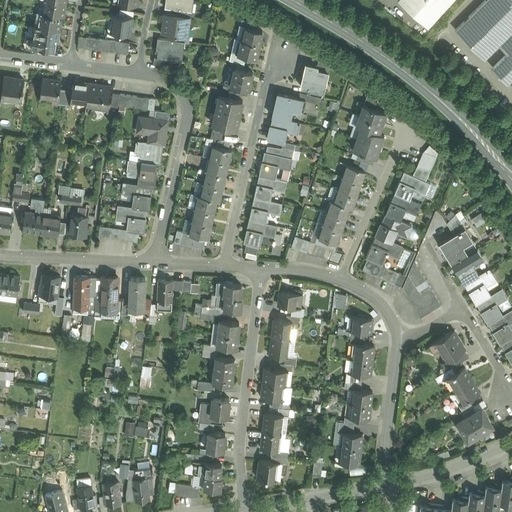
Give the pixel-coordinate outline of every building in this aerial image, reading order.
[(50,0),(47,0),(45,13),(61,16),(63,16),(65,2),(50,0)] [(192,0),(165,0),(165,7),(179,9),(188,10),(189,2),(192,2),(192,0)] [(400,0),(428,25),(450,0),(400,0)] [(511,0),(484,0),(455,29),(484,59),(498,45),(507,53),(511,48),(511,0)] [(188,10),(179,9),(179,15),(190,16),(194,17),(195,11),(188,10)] [(45,13),(43,13),(41,27),(59,30),(61,16),(45,13)] [(179,15),(166,13),(165,24),(163,24),(161,32),(176,34),(184,35),(185,27),(188,27),(190,16),(179,15)] [(119,15),(109,14),(115,15),(112,32),(112,33),(120,34),(130,35),(131,27),(130,27),(131,17),(119,15)] [(253,22),(242,19),(240,26),(246,27),(252,28),(253,22)] [(41,27),(35,26),(33,40),(50,42),(57,44),(59,30),(41,27)] [(252,28),(246,27),(243,40),(259,43),(262,30),(252,28)] [(112,32),(107,31),(105,39),(110,40),(117,41),(119,41),(120,34),(112,33),(112,32)] [(184,35),(176,34),(175,40),(180,41),(189,42),(189,36),(184,35)] [(175,40),(158,38),(157,46),(159,46),(157,57),(157,58),(165,59),(181,61),(182,50),(179,50),(180,41),(175,40)] [(243,40),(242,39),(238,53),(246,55),(246,56),(256,58),(259,43),(243,40)] [(50,42),(33,40),(32,46),(49,48),(50,42)] [(117,41),(110,40),(108,51),(115,52),(117,41)] [(511,48),(507,53),(493,67),(507,82),(511,77),(511,48)] [(238,53),(231,52),(229,60),(244,64),(246,56),(246,55),(238,53)] [(329,66),(318,59),(316,66),(317,66),(316,69),(328,72),(329,66)] [(316,66),(306,64),(301,86),(308,88),(323,91),(328,72),(316,69),(317,66),(316,66)] [(252,72),(235,68),(231,85),(237,87),(248,89),(252,72)] [(24,79),(4,76),(0,102),(1,102),(1,96),(20,99),(20,104),(24,79)] [(61,80),(42,77),(39,100),(39,101),(40,95),(58,97),(59,89),(61,80)] [(89,83),(73,81),(71,91),(70,99),(71,99),(86,101),(85,107),(86,103),(89,83)] [(111,86),(89,83),(86,103),(108,106),(111,86)] [(248,89),(237,87),(235,92),(240,93),(247,95),(248,89)] [(323,91),(308,88),(307,94),(322,97),(323,91)] [(65,90),(59,89),(58,97),(57,103),(63,104),(65,90)] [(235,92),(229,91),(227,97),(238,99),(240,93),(235,92)] [(119,93),(112,92),(111,106),(118,107),(118,105),(119,93)] [(307,94),(299,92),(298,98),(306,100),(305,100),(320,104),(322,97),(307,94)] [(137,96),(119,93),(118,105),(136,107),(137,96)] [(298,98),(277,93),(272,116),(289,120),(292,108),(303,111),(305,100),(306,100),(298,98)] [(377,101),(367,94),(363,105),(375,108),(377,101)] [(227,97),(219,95),(217,104),(218,104),(213,124),(224,127),(236,129),(242,100),(238,99),(227,97)] [(375,108),(363,105),(360,115),(382,122),(383,118),(385,117),(386,112),(375,108)] [(168,119),(139,115),(137,128),(138,128),(138,127),(149,129),(148,141),(163,143),(165,143),(168,119)] [(360,115),(356,126),(361,127),(378,133),(380,128),(381,128),(383,122),(382,122),(360,115)] [(272,116),(267,138),(283,142),(284,142),(286,130),(298,133),(300,122),(289,120),(272,116)] [(224,127),(213,124),(210,138),(212,138),(221,139),(224,127)] [(378,133),(361,127),(357,137),(379,145),(381,140),(382,140),(384,135),(378,133)] [(379,145),(357,137),(354,149),(358,150),(375,156),(377,151),(379,150),(380,145),(379,145)] [(221,139),(212,138),(211,145),(213,145),(223,147),(224,140),(221,139)] [(148,141),(142,141),(139,160),(157,163),(160,163),(163,143),(148,141)] [(295,144),(284,142),(283,142),(281,148),(282,148),(294,150),(295,144)] [(223,147),(213,145),(210,158),(228,162),(231,149),(223,147)] [(281,148),(267,146),(266,152),(280,155),(282,148),(281,148)] [(266,152),(264,151),(259,174),(275,178),(278,167),(290,169),(294,150),(282,148),(280,155),(266,152)] [(375,156),(358,150),(356,159),(373,164),(375,156)] [(436,156),(423,151),(420,157),(434,162),(436,156)] [(434,162),(420,157),(416,167),(431,169),(434,162)] [(228,162),(210,158),(207,170),(225,175),(228,162)] [(139,160),(129,159),(127,170),(139,172),(138,184),(152,185),(154,186),(157,163),(139,160)] [(365,170),(347,164),(343,177),(360,183),(365,170)] [(431,169),(416,167),(413,175),(426,181),(431,169)] [(225,175),(207,170),(204,183),(222,187),(225,175)] [(413,175),(403,171),(394,193),(410,199),(414,189),(425,193),(430,183),(426,181),(413,175)] [(275,178),(259,174),(254,197),(270,200),(273,189),(284,192),(287,180),(275,178)] [(360,183),(343,177),(339,189),(356,195),(360,183)] [(138,184),(123,182),(122,192),(134,194),(132,206),(147,208),(149,208),(152,185),(138,184)] [(222,187),(204,183),(201,196),(216,199),(216,200),(219,200),(222,187)] [(356,195),(339,189),(335,201),(349,206),(349,207),(352,208),(356,195)] [(21,191),(13,190),(12,199),(20,200),(21,191)] [(29,192),(21,191),(20,200),(28,201),(29,192)] [(70,194),(62,192),(60,201),(68,202),(70,194)] [(410,199),(394,193),(385,214),(400,220),(405,210),(416,215),(421,204),(410,199)] [(78,195),(70,194),(68,202),(76,204),(78,195)] [(216,199),(201,196),(196,194),(193,207),(214,212),(216,200),(216,199)] [(30,202),(43,204),(44,197),(30,196),(30,202)] [(270,200),(254,197),(248,219),(265,223),(265,222),(267,211),(279,214),(282,203),(270,200)] [(349,206),(335,201),(332,200),(327,213),(345,218),(349,207),(349,206)] [(132,206),(118,204),(116,215),(128,217),(127,229),(130,229),(138,230),(144,231),(147,208),(132,206)] [(86,207),(79,206),(78,214),(85,215),(86,207)] [(214,212),(193,207),(190,220),(211,225),(214,212)] [(12,213),(0,211),(0,230),(10,232),(12,213)] [(42,213),(25,211),(22,230),(40,232),(42,213)] [(60,216),(42,213),(40,232),(58,234),(58,232),(60,221),(60,216)] [(78,214),(71,213),(68,233),(86,236),(87,226),(86,226),(87,215),(85,215),(78,214)] [(345,218),(327,213),(323,225),(341,231),(345,218)] [(400,220),(385,214),(376,235),(391,241),(396,231),(407,236),(412,225),(400,220)] [(465,228),(456,215),(447,224),(454,235),(465,228)] [(265,223),(248,219),(243,242),(260,246),(262,234),(264,234),(262,242),(272,244),(273,242),(274,243),(275,239),(274,239),(277,225),(265,222),(265,223)] [(211,225),(190,220),(188,232),(188,233),(190,233),(194,234),(200,236),(206,237),(208,237),(211,225)] [(341,231),(323,225),(319,237),(317,236),(315,242),(321,244),(327,246),(333,249),(336,250),(337,248),(336,245),(341,231)] [(454,235),(440,243),(452,263),(467,254),(461,244),(471,238),(465,228),(454,235)] [(138,230),(130,229),(128,240),(137,241),(138,230)] [(183,231),(177,230),(174,242),(180,243),(183,231)] [(188,232),(183,231),(180,243),(186,244),(188,233),(188,232)] [(190,233),(188,233),(186,244),(191,246),(194,234),(190,233)] [(200,236),(194,234),(191,246),(197,247),(200,236)] [(376,235),(366,256),(368,257),(382,263),(387,252),(398,257),(402,246),(391,241),(376,235)] [(206,237),(200,236),(197,247),(203,248),(206,237)] [(295,236),(291,247),(299,250),(303,239),(295,236)] [(309,241),(303,239),(299,250),(305,252),(309,241)] [(315,242),(309,241),(305,252),(311,254),(315,242)] [(321,244),(315,242),(311,254),(317,256),(321,244)] [(327,246),(321,244),(317,256),(323,258),(327,246)] [(257,247),(246,245),(244,251),(256,254),(257,247)] [(333,249),(327,246),(323,258),(329,260),(333,249)] [(467,254),(452,263),(464,283),(479,274),(472,264),(483,258),(477,248),(467,254)] [(336,250),(333,249),(329,260),(339,263),(344,252),(336,250)] [(382,263),(368,257),(362,269),(378,276),(383,265),(381,265),(382,263)] [(420,270),(414,261),(408,274),(410,276),(420,270)] [(383,265),(378,276),(383,279),(388,268),(383,265)] [(394,270),(388,268),(383,279),(389,281),(394,270)] [(479,274),(464,283),(476,303),(490,294),(484,284),(495,277),(489,268),(479,274)] [(394,270),(389,281),(394,284),(399,272),(394,270)] [(420,270),(410,276),(413,281),(423,275),(420,270)] [(399,272),(394,284),(400,286),(405,275),(399,272)] [(2,273),(0,283),(0,291),(17,294),(19,275),(2,273)] [(59,275),(43,273),(41,284),(40,284),(39,293),(57,296),(59,275)] [(410,276),(408,274),(402,287),(405,292),(416,286),(413,281),(410,276)] [(90,275),(74,275),(73,306),(74,306),(73,312),(88,313),(88,307),(95,307),(95,301),(96,291),(96,276),(90,276),(90,275)] [(423,275),(413,281),(416,286),(426,280),(423,275)] [(118,276),(102,276),(101,291),(101,309),(102,309),(102,312),(116,313),(116,310),(117,298),(118,276)] [(145,278),(130,277),(129,299),(132,299),(131,306),(144,307),(144,314),(149,314),(150,313),(151,304),(151,299),(144,298),(145,278)] [(173,279),(158,278),(157,300),(157,304),(157,308),(172,309),(173,279)] [(183,280),(175,279),(175,288),(176,289),(182,289),(183,280)] [(191,281),(183,280),(182,289),(182,290),(190,291),(191,281)] [(426,280),(416,286),(419,291),(429,285),(426,280)] [(241,285),(225,283),(225,281),(224,281),(224,283),(217,282),(216,295),(218,295),(239,297),(241,285)] [(429,285),(419,291),(422,296),(432,290),(429,285)] [(416,286),(405,292),(408,297),(419,291),(416,286)] [(490,294),(476,303),(488,323),(502,314),(496,304),(506,297),(501,288),(490,294)] [(432,290),(422,296),(425,301),(435,295),(432,290)] [(101,291),(96,291),(95,301),(95,307),(94,315),(102,315),(102,312),(102,309),(101,309),(101,291)] [(296,293),(280,291),(279,305),(292,307),(295,307),(296,293)] [(419,291),(408,297),(411,302),(422,296),(419,291)] [(333,305),(344,306),(346,293),(334,292),(333,305)] [(239,297),(218,295),(217,305),(225,306),(224,309),(240,311),(242,298),(239,297)] [(435,295),(425,301),(428,306),(438,300),(435,295)] [(422,296),(411,302),(414,307),(425,301),(422,296)] [(438,300),(428,306),(431,311),(441,305),(438,300)] [(425,301),(414,307),(417,312),(428,306),(425,301)] [(32,303),(24,302),(23,310),(31,311),(32,303)] [(40,304),(32,303),(31,311),(39,313),(40,304)] [(216,307),(202,305),(201,312),(213,313),(215,314),(216,307)] [(428,306),(417,312),(420,317),(431,311),(428,306)] [(295,307),(292,307),(291,315),(299,316),(303,316),(304,308),(301,307),(301,308),(295,307)] [(511,308),(502,314),(488,323),(500,343),(511,335),(511,329),(508,323),(511,321),(511,308)] [(187,310),(180,309),(177,327),(184,328),(187,310)] [(71,314),(64,313),(62,328),(69,329),(71,314)] [(372,318),(348,315),(348,316),(345,316),(345,320),(347,321),(346,329),(351,330),(365,332),(370,332),(372,318)] [(286,320),(274,319),(272,336),(288,338),(290,321),(286,320)] [(239,322),(220,320),(219,333),(237,335),(239,322)] [(453,330),(436,340),(447,359),(464,349),(453,330)] [(237,335),(219,333),(217,345),(217,346),(236,348),(236,347),(237,335)] [(511,335),(500,343),(511,362),(511,335)] [(288,338),(272,336),(270,354),(285,356),(286,356),(288,338)] [(364,344),(350,342),(350,343),(353,343),(351,358),(348,357),(348,358),(351,358),(372,361),(374,345),(364,344)] [(447,359),(441,363),(446,371),(452,367),(469,357),(464,349),(447,359)] [(234,358),(216,356),(216,357),(215,369),(232,371),(234,358)] [(297,357),(286,356),(285,356),(284,363),(292,364),(296,364),(297,357)] [(144,358),(134,357),(133,364),(143,366),(144,358)] [(372,361),(351,358),(349,371),(346,371),(346,372),(351,372),(362,374),(370,375),(372,361)] [(279,369),(265,367),(263,383),(281,385),(283,385),(285,370),(285,369),(279,369)] [(446,371),(435,377),(438,383),(443,380),(443,379),(455,372),(452,367),(446,371)] [(455,372),(443,379),(443,380),(448,377),(456,389),(451,392),(451,393),(472,381),(463,367),(455,372)] [(232,371),(215,369),(213,381),(213,382),(215,382),(231,384),(232,371)] [(362,374),(351,372),(350,382),(361,384),(362,374)] [(213,381),(199,379),(198,388),(208,390),(214,390),(215,382),(213,382),(213,381)] [(361,384),(350,382),(345,381),(344,388),(348,388),(361,390),(361,384)] [(472,381),(451,393),(451,394),(456,391),(463,402),(458,405),(469,399),(479,393),(472,381)] [(281,385),(263,383),(261,397),(270,398),(280,399),(281,385)] [(361,390),(348,388),(346,402),(370,405),(372,391),(361,390)] [(220,397),(213,396),(213,397),(211,414),(227,416),(229,398),(220,397)] [(280,399),(270,398),(269,406),(278,407),(289,408),(290,403),(282,402),(283,399),(280,399)] [(469,399),(458,405),(462,412),(473,406),(469,399)] [(370,405),(346,402),(345,416),(359,418),(369,419),(370,405)] [(462,412),(461,413),(464,418),(469,415),(476,411),(473,406),(462,412)] [(289,408),(278,407),(277,414),(282,414),(281,415),(284,415),(289,416),(290,409),(289,408)] [(476,411),(469,415),(480,433),(492,426),(481,408),(476,411)] [(277,414),(265,412),(263,430),(282,432),(284,415),(281,415),(282,414),(277,414)] [(480,433),(469,415),(464,418),(457,422),(468,440),(480,433)] [(359,418),(345,416),(344,422),(354,423),(358,424),(359,418)] [(126,420),(124,432),(150,436),(158,437),(159,424),(152,423),(152,427),(134,424),(134,421),(126,420)] [(344,422),(339,421),(338,431),(353,433),(354,423),(344,422)] [(282,432),(263,430),(261,448),(272,449),(279,450),(279,449),(282,432)] [(225,433),(209,431),(207,449),(223,451),(224,440),(223,440),(223,433),(225,434),(225,433)] [(353,433),(338,431),(338,432),(344,432),(343,446),(336,445),(343,446),(361,448),(362,434),(353,433)] [(361,448),(343,446),(341,462),(359,464),(361,448)] [(448,450),(437,454),(439,459),(450,455),(448,450)] [(213,456),(194,453),(193,460),(205,462),(205,461),(212,462),(213,456)] [(287,457),(271,455),(271,461),(282,462),(282,463),(286,463),(287,457)] [(184,472),(194,473),(195,464),(192,464),(193,460),(186,460),(184,472)] [(212,462),(205,461),(205,462),(193,460),(192,464),(195,464),(194,473),(204,474),(206,475),(220,476),(221,463),(212,462)] [(271,461),(259,460),(257,478),(280,481),(282,463),(282,462),(271,461)] [(323,462),(314,460),(312,475),(321,476),(323,462)] [(119,476),(127,478),(129,465),(122,463),(119,476)] [(152,467),(134,469),(135,478),(132,479),(133,486),(126,487),(125,494),(126,501),(135,500),(150,499),(147,477),(153,476),(152,467)] [(220,476),(206,475),(204,488),(220,490),(222,477),(220,476)] [(118,480),(103,482),(104,495),(106,504),(121,502),(118,480)] [(511,481),(502,480),(501,484),(502,485),(500,495),(499,503),(500,503),(511,504),(511,488),(511,481)] [(91,484),(77,486),(78,498),(80,507),(94,505),(91,484)] [(495,487),(486,486),(485,491),(484,502),(483,509),(499,511),(500,503),(499,503),(500,495),(494,494),(495,487)] [(60,490),(45,494),(50,511),(61,511),(65,511),(60,490)] [(479,493),(469,492),(468,497),(469,497),(467,508),(466,511),(482,511),(483,509),(484,502),(478,501),(479,493)] [(462,500),(452,498),(451,508),(450,511),(466,511),(467,508),(461,507),(462,500)] [(435,511),(436,503),(430,503),(430,506),(428,511),(435,511)]
